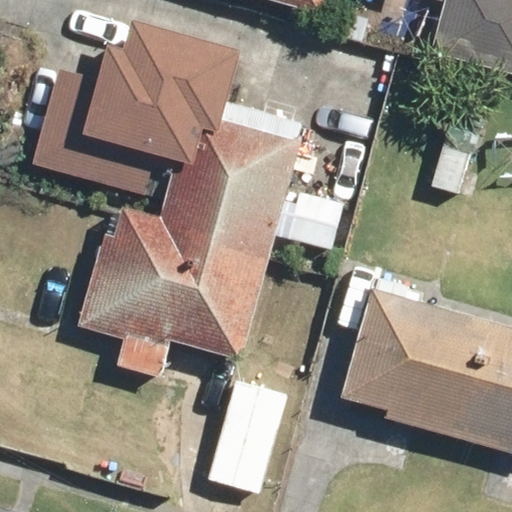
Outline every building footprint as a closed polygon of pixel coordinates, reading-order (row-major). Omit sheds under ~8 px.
[(280,0),(321,12),(325,0),(280,0)] [(511,0),(446,0),(433,51),(511,72),(511,0)] [(102,79),(63,67),(35,162),(169,200),(165,215),(128,204),(119,234),(107,231),(80,323),(130,337),(122,364),(163,376),(174,339),(243,358),(279,233),(333,249),(347,201),(292,186),(305,143),(230,121),(250,52),(138,20),(130,49),(112,44),(102,79)] [(511,327),(375,289),(345,395),(390,408),(388,417),(511,451),(511,327)] [(290,395),(237,380),(211,478),(263,492),(290,395)]
